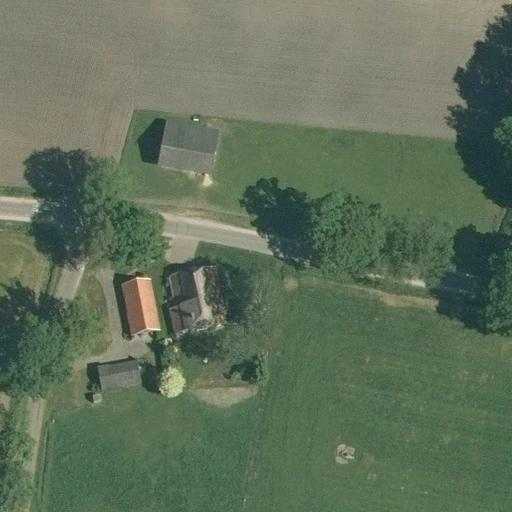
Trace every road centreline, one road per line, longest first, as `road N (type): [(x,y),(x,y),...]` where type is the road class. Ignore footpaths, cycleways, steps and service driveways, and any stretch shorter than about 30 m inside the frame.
road 1 (unclassified): [(507,294),(87,219)]
road 2 (unclassified): [(28,511),(87,219)]
